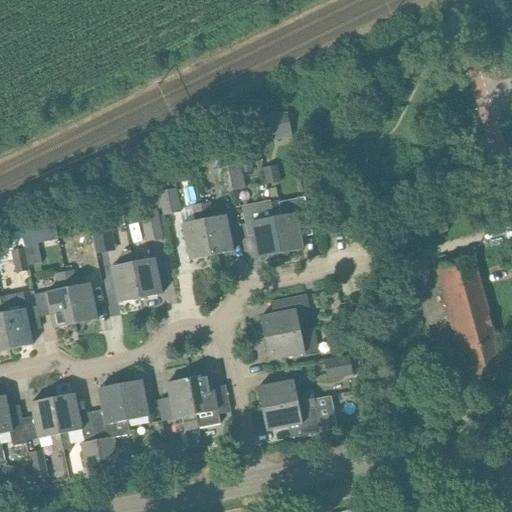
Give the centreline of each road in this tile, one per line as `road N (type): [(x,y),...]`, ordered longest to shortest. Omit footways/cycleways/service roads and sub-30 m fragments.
road 1 (tertiary): [(257,482),(390,456),(468,460),(502,476)]
road 2 (residential): [(0,381),(153,362),(161,341),(205,331)]
road 3 (residential): [(257,482),(236,353),(220,334),(205,331)]
road 4 (tertiary): [(111,511),(257,482)]
road 5 (residential): [(205,331),(272,269),(319,260)]
road 6 (residential): [(511,156),(474,26)]
